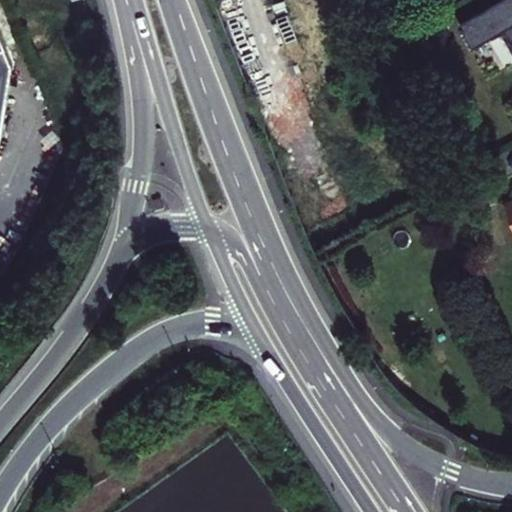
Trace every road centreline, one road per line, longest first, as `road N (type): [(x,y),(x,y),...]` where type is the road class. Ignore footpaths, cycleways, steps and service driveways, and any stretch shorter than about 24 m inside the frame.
road 1 (trunk): [(0,492),(39,435),(130,354),(188,328),(256,332)]
road 2 (secondary): [(256,253),(165,0)]
road 3 (trunk): [(120,0),(143,99),(143,138),(116,253)]
road 4 (secondary): [(133,0),(205,226)]
road 5 (trunk): [(511,480),(448,471),(410,454),(325,377)]
road 6 (primary): [(256,332),(371,511)]
road 7 (trunk): [(116,253),(72,333),(0,424)]
road 8 (primary): [(415,511),(325,377)]
road 9 (primary): [(325,377),(256,253)]
